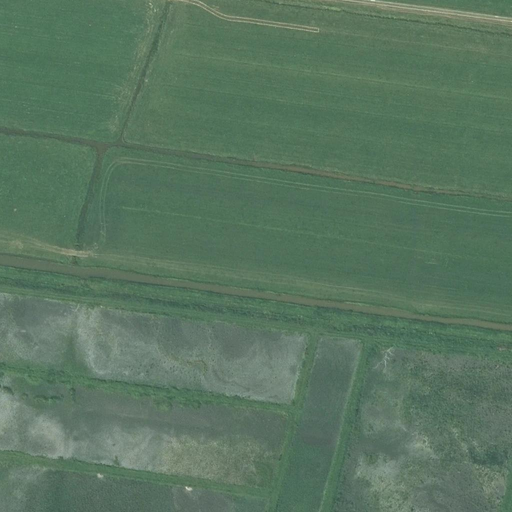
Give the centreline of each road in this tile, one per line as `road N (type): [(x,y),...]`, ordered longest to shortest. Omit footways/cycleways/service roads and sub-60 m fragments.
road 1 (track): [(370,37),(231,19),(182,0)]
road 2 (track): [(511,21),(343,0)]
